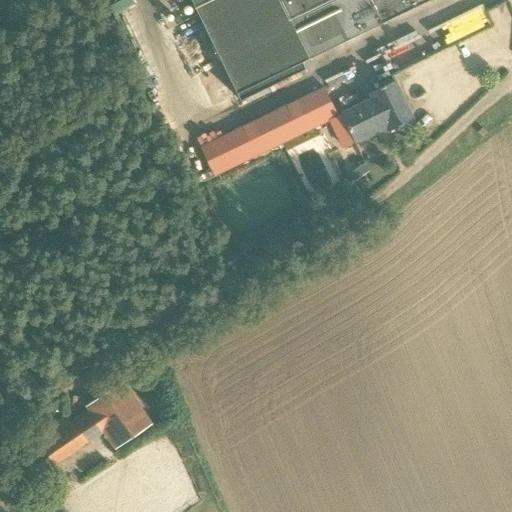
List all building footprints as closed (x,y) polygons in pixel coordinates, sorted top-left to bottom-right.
[(191,0),(239,100),(305,70),(302,63),(431,0),(191,0)] [(444,21),(453,40),(490,24),(481,5),(444,21)] [(389,132),(413,120),(395,81),(370,93),(373,99),(341,114),(355,143),(387,128),(389,132)] [(324,87),(200,146),(213,175),(338,116),(324,87)] [(151,425),(122,382),(85,408),(88,413),(71,424),(66,417),(33,440),(37,448),(22,457),(36,478),(102,434),(113,450),(151,425)] [(0,502),(15,492),(0,470),(0,502)]
